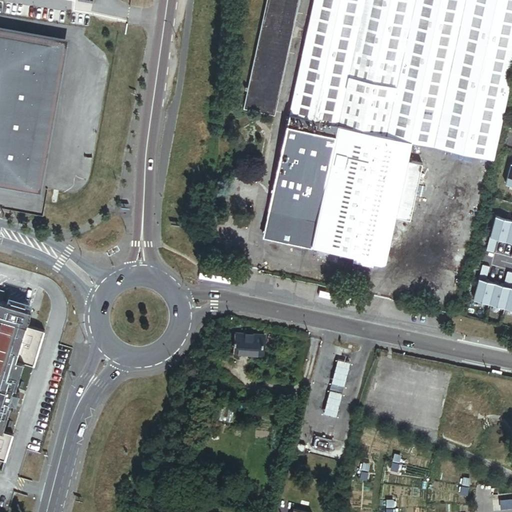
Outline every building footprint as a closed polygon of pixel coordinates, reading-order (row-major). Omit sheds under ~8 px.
[(267,0),(244,110),(273,116),(298,0),(267,0)] [(511,0),(313,0),(263,237),(313,248),(359,258),(369,260),(385,263),(395,218),(411,221),(423,165),(407,162),(411,143),(492,160),(511,66),(511,0)] [(0,178),(27,184),(33,149),(32,149),(48,60),(50,60),(52,46),(15,40),(13,53),(0,50),(0,178)] [(485,251),(492,253),(496,238),(505,241),(510,221),(494,217),(485,251)] [(488,267),(481,265),(472,299),(488,304),(493,284),(484,282),(488,267)] [(503,308),(511,276),(511,273),(506,272),(502,287),(493,284),(488,304),(503,308)] [(511,276),(503,308),(511,310),(511,276)] [(31,312),(33,305),(9,297),(6,304),(31,312)] [(17,389),(25,362),(16,360),(27,326),(31,312),(6,304),(2,303),(0,302),(0,430),(4,432),(11,406),(9,405),(10,402),(17,404),(20,393),(13,391),(14,388),(17,389)] [(35,365),(45,332),(27,326),(16,360),(25,362),(35,365)] [(236,334),(234,354),(264,357),(266,337),(236,334)] [(351,368),(338,364),(323,418),(336,421),(351,368)] [(0,459),(5,461),(13,435),(4,432),(0,430),(0,459)] [(296,446),(294,452),(304,455),(306,449),(296,446)]
